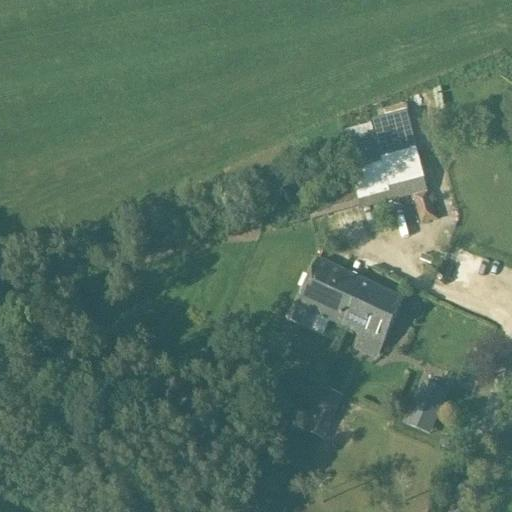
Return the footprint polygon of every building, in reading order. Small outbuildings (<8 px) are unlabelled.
[(394,203),(384,166),(382,161),(349,170),(353,186),(359,208),(360,212),(394,203)] [(359,208),(353,186),(305,199),(311,221),(359,208)] [(429,192),(413,197),(421,226),(437,222),(429,192)] [(383,348),(404,303),(320,264),(298,308),(383,348)] [(303,432),(328,441),(344,397),(319,388),(303,432)] [(435,389),(419,423),(441,434),(457,399),(435,389)]
